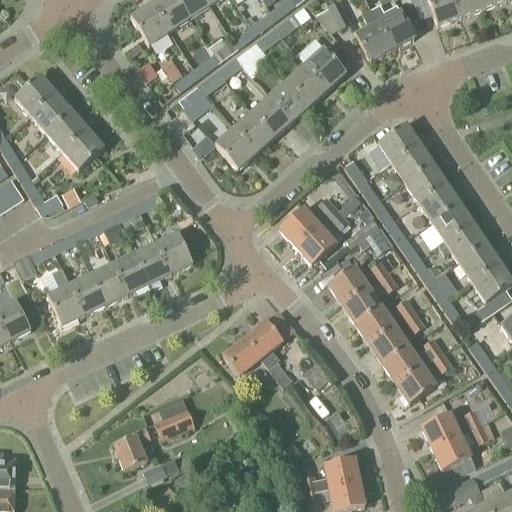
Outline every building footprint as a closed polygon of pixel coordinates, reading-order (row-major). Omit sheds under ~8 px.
[(168,39),(189,26),(171,0),(164,0),(149,10),(168,39)] [(171,0),(189,26),(209,13),(200,0),(171,0)] [(200,0),(209,13),(229,0),(228,0),(200,0)] [(294,13),(311,0),(294,0),(288,5),(294,13)] [(389,0),(393,8),(406,2),(404,0),(389,0)] [(425,0),(437,31),(460,22),(451,0),(425,0)] [(451,0),(460,22),(482,14),(477,0),(451,0)] [(477,0),(482,14),(505,6),(502,0),(477,0)] [(294,13),(288,5),(270,18),(269,19),(274,27),(294,13)] [(338,36),(351,30),(339,7),(327,13),(327,14),(314,21),(330,40),(338,35),(338,36)] [(255,42),(274,27),(269,19),(270,18),(264,8),(245,20),(252,31),(250,33),(255,42)] [(148,53),(168,39),(149,10),(129,23),(148,53)] [(370,16),(391,54),(412,43),(398,16),(385,23),(379,11),(370,16)] [(272,35),(278,43),(297,28),(308,20),(302,12),(291,20),(272,35)] [(369,66),(391,54),(370,16),(361,20),(367,32),(355,38),(369,66)] [(255,42),(250,33),(249,34),(244,25),(229,34),(235,44),(231,48),(236,56),(255,42)] [(272,35),(252,49),(259,57),(261,55),(278,43),(272,35)] [(236,56),(231,48),(226,51),(221,43),(207,53),(206,52),(205,52),(217,70),(236,56)] [(252,49),(233,64),(239,72),(241,73),(248,80),(251,84),(259,77),(256,74),(267,64),(261,55),(259,57),(252,49)] [(198,84),(217,70),(205,52),(193,60),(199,71),(192,76),(198,84)] [(303,68),(302,69),(326,95),(344,78),(321,53),(303,68)] [(172,88),(182,81),(171,64),(161,71),(172,88)] [(233,64),(214,79),(222,87),(241,73),(239,72),(233,64)] [(308,111),(326,95),(302,69),(285,85),(308,111)] [(178,99),(198,84),(192,76),(173,91),(178,99)] [(214,79),(196,92),(204,102),(222,88),(222,87),(214,79)] [(28,122),(53,100),(37,82),(12,104),(28,122)] [(290,127),(308,111),(285,85),(267,101),(290,127)] [(195,93),(176,107),(182,115),(192,127),(212,112),(204,102),(196,92),(195,93)] [(44,140),(69,118),(53,100),(28,122),(44,140)] [(272,143),(290,127),(267,101),(249,118),(272,143)] [(60,158),(85,136),(69,118),(44,140),(60,158)] [(255,159),(272,143),(249,118),(231,134),(255,159)] [(390,169),(419,149),(405,129),(376,148),(390,169)] [(236,176),(255,159),(231,134),(213,150),(236,176)] [(76,177),(101,154),(85,136),(60,158),(76,177)] [(17,164),(5,143),(0,145),(0,156),(8,170),(17,164)] [(403,189),(432,169),(419,149),(390,169),(403,189)] [(343,173),(356,191),(365,185),(367,187),(375,180),(361,160),(352,166),(343,173)] [(30,184),(17,164),(8,170),(20,190),(30,184)] [(416,209),(445,189),(432,169),(403,189),(416,209)] [(20,190),(34,213),(40,223),(60,210),(55,200),(44,207),(30,184),(20,190)] [(10,185),(0,191),(13,212),(23,206),(10,185)] [(356,191),(369,211),(379,205),(367,187),(365,185),(356,191)] [(430,228),(459,209),(445,189),(416,209),(430,228)] [(0,191),(0,213),(3,219),(13,212),(0,191)] [(139,221),(162,210),(158,199),(133,210),(139,221)] [(86,213),(97,208),(94,200),(82,205),(86,213)] [(337,216),(326,226),(338,239),(349,228),(347,226),(362,212),(353,202),(338,216),(337,216)] [(326,203),(315,213),(326,226),(337,216),(326,203)] [(393,224),(379,205),(369,211),(383,231),(393,224)] [(443,248),(472,229),(459,209),(430,228),(443,248)] [(139,221),(133,210),(112,221),(117,231),(122,229),(127,240),(144,232),(139,221)] [(303,214),(279,236),(295,254),(319,232),(305,217),(303,214)] [(95,242),(117,231),(112,221),(90,231),(95,242)] [(383,231),(397,250),(406,244),(393,224),(383,231)] [(357,249),(364,244),(377,234),(372,226),(344,247),(346,250),(349,255),(357,249)] [(456,268),(486,249),(472,229),(443,248),(444,250),(437,254),(443,262),(449,257),(456,268)] [(74,252),(95,242),(90,231),(69,242),(74,252)] [(319,232),(295,254),(311,272),(336,251),(319,232)] [(152,250),(167,281),(189,271),(175,240),(152,250)] [(69,242),(47,252),(52,263),(74,252),(69,242)] [(420,264),(406,244),(397,250),(411,270),(420,264)] [(470,288),(499,269),(486,249),(456,268),(470,288)] [(146,292),(167,281),(152,250),(131,261),(146,292)] [(32,272),(52,263),(47,252),(12,269),(20,287),(36,279),(32,272)] [(339,257),(327,266),(330,271),(342,262),(339,257)] [(124,302),(146,292),(131,261),(109,271),(124,302)] [(411,270),(424,290),(434,283),(420,264),(411,270)] [(376,288),(388,280),(379,265),(366,273),(376,287),(376,288)] [(511,288),(499,269),(470,288),(483,309),(511,289),(511,288)] [(102,312),(124,302),(109,271),(88,281),(102,312)] [(368,294),(367,293),(354,274),(328,292),(342,312),(368,294)] [(66,292),(68,290),(61,275),(51,280),(58,295),(44,302),(59,333),(81,323),(66,292)] [(385,301),(397,293),(388,280),(376,288),(376,287),(367,293),(368,294),(342,312),(355,332),(381,314),(374,303),(382,297),(385,301)] [(81,323),(102,312),(88,281),(68,290),(66,292),(81,323)] [(448,303),(434,283),(424,290),(438,310),(448,303)] [(462,324),(448,303),(438,310),(453,331),(462,324)] [(403,327),(415,318),(406,305),(394,313),(403,327)] [(0,312),(0,337),(6,349),(28,338),(12,307),(0,312)] [(369,351),(395,333),(381,314),(355,332),(369,351)] [(412,341),(425,332),(415,318),(403,327),(412,341)] [(511,351),(511,350),(511,320),(498,330),(511,351)] [(275,368),(269,360),(283,349),(266,327),(244,344),(261,366),(260,367),(266,375),(282,395),(291,387),(290,385),(283,377),(276,367),(275,368)] [(383,371),(409,353),(395,333),(369,351),(383,371)] [(239,383),(260,367),(261,366),(244,344),(222,361),(239,383)] [(301,344),(293,351),(309,370),(317,363),(301,344)] [(430,367),(442,359),(433,345),(421,353),(423,358),(416,363),(409,353),(383,371),(396,391),(422,373),(422,372),(430,367)] [(467,353),(480,372),(490,365),(477,347),(467,353)] [(442,359),(430,367),(440,380),(452,372),(442,359)] [(504,385),(490,365),(480,372),(494,392),(504,385)] [(316,397),(331,385),(317,367),(302,378),(316,397)] [(422,373),(396,391),(410,411),(437,393),(422,373)] [(511,408),(511,396),(504,385),(494,392),(508,411),(511,408)] [(245,428),(253,422),(243,410),(236,416),(245,428)] [(160,447),(194,433),(186,415),(153,429),(160,447)] [(481,431),(482,431),(475,416),(452,426),(448,419),(420,433),(431,455),(468,437),(481,431)] [(332,448),(349,437),(338,417),(320,428),(332,448)] [(476,452),(488,446),(481,431),(468,437),(474,449),(476,452)] [(124,479),(148,469),(140,450),(151,445),(145,433),(134,438),(136,442),(113,452),(124,479)] [(468,437),(431,455),(442,478),(451,473),(470,464),(465,453),(474,449),(468,437)] [(291,449),(281,456),(290,469),(301,462),(291,449)] [(0,495),(13,496),(14,466),(1,466),(2,459),(0,458),(0,495)] [(496,483),(511,474),(511,461),(491,472),(496,483)] [(178,476),(173,464),(161,470),(161,469),(141,477),(147,491),(166,483),(166,481),(178,476)] [(300,485),(290,487),(294,503),(317,498),(329,496),(360,489),(355,464),(324,471),(326,484),(315,487),(314,482),(314,481),(304,484),(300,485)] [(476,493),(496,483),(491,472),(471,482),(476,493)] [(483,511),(476,493),(471,482),(450,493),(455,503),(466,498),(472,511),(483,511)] [(360,489),(329,496),(332,511),(362,511),(365,511),(360,489)] [(149,511),(175,511),(179,510),(167,491),(145,505),(149,511)] [(12,511),(13,496),(0,495),(0,511),(12,511)] [(483,511),(510,511),(505,501),(483,511)]
